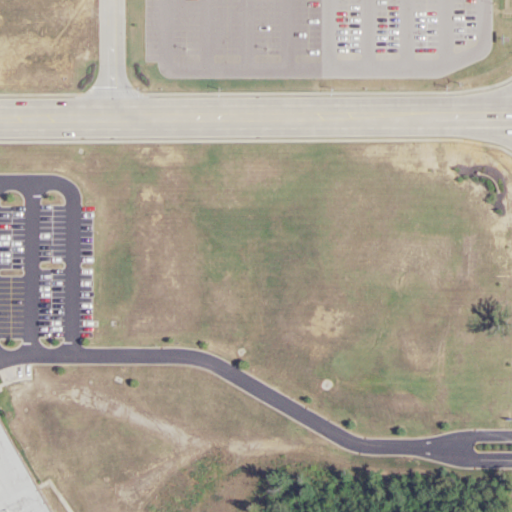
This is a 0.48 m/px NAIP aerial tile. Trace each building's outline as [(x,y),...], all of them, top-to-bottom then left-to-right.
[(162,0),(162,3),(181,3),(181,13),(173,13),(173,21),(196,21),(196,2),(211,2),(211,0),(162,0)] [(306,4),(306,16),(323,17),(323,3),(331,3),(331,0),(280,0),(281,4),(306,4)] [(471,0),(471,9),(497,12),(498,0),(471,0)] [(240,18),(280,18),(280,5),(240,5),(240,18)] [(162,45),(207,45),(207,34),(162,34),(162,45)] [(283,34),(283,44),(303,44),(303,51),(327,51),(327,44),(333,44),(333,34),(283,34)] [(447,61),(448,36),(402,35),(401,61),(447,61)] [(239,38),(239,61),(280,61),(280,50),(263,50),(263,38),(239,38)] [(152,63),(152,54),(110,54),(110,63),(152,63)] [(282,86),(327,86),(327,75),(300,75),(300,72),(282,72),(282,86)] [(209,76),(160,76),(160,87),(209,87),(209,76)] [(255,91),(255,81),(239,81),(239,91),(234,91),(234,102),(278,102),(278,91),(255,91)] [(119,106),(154,106),(154,96),(133,96),(133,85),(119,85),(119,106)] [(509,278),(509,237),(479,237),(479,278),(509,278)]
